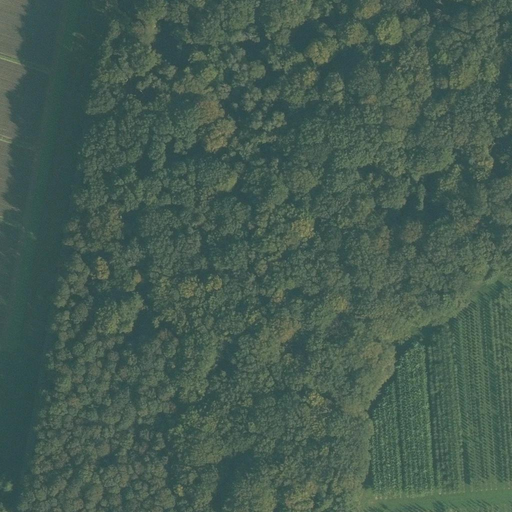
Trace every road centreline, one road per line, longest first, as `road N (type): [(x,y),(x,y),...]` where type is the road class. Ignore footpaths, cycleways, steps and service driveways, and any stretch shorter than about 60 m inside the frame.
road 1 (track): [(17,511),(112,0)]
road 2 (track): [(185,349),(180,511)]
